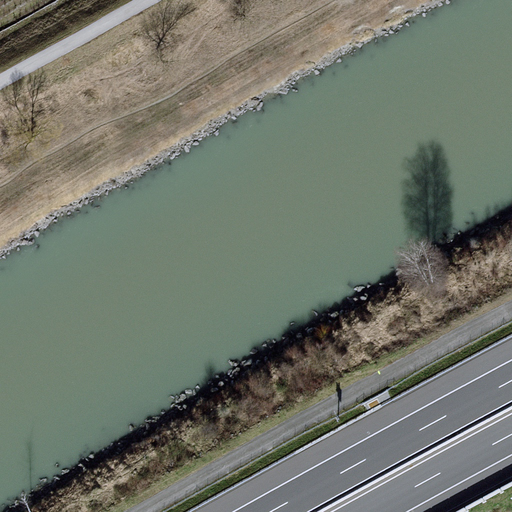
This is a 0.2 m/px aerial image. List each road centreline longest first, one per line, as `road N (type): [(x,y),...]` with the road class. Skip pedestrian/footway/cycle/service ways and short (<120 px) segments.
road 1 (unclassified): [(511,308),(141,511)]
road 2 (motorway): [(511,379),(268,511)]
road 3 (track): [(0,80),(146,0)]
road 4 (motorway): [(370,511),(511,435)]
